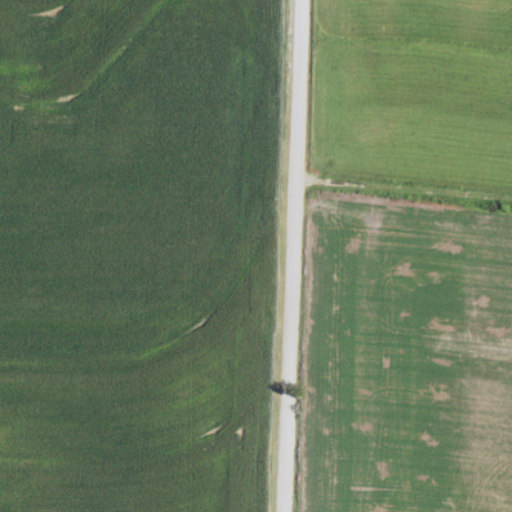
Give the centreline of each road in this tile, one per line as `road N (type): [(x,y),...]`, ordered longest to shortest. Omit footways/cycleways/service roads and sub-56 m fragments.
road 1 (residential): [(278,511),(295,0)]
road 2 (residential): [(291,177),(511,207)]
